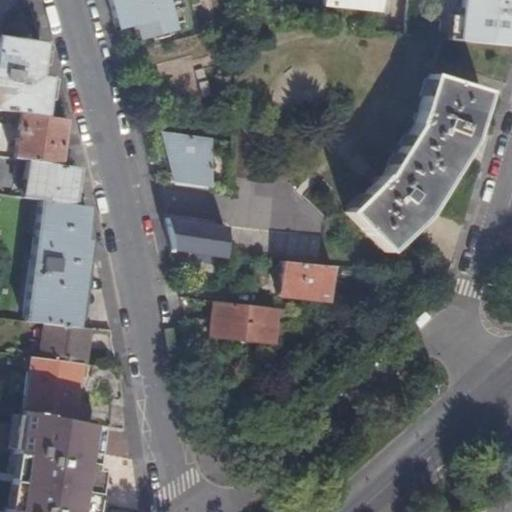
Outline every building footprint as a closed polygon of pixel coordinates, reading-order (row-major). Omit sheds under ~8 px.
[(151,36),(154,42),(170,37),(167,28),(183,23),(176,0),(107,0),(115,28),(131,24),(136,40),(151,36)] [(323,0),(323,6),(379,12),(380,0),(323,0)] [(485,43),(511,45),(511,0),(460,0),(456,40),(485,43)] [(446,39),(456,40),(459,15),(448,14),(446,39)] [(0,110),(18,114),(42,117),(47,79),(37,78),(41,44),(0,38),(0,110)] [(414,123),(412,126),(381,177),(379,176),(370,188),(358,201),(352,205),(343,212),(382,252),(405,231),(413,222),(417,217),(428,203),(452,165),(460,152),(463,146),(465,141),(469,133),(472,124),(481,93),(427,75),(424,90),(422,99),(418,111),(412,123),(414,123)] [(42,117),(18,114),(11,159),(24,161),(55,165),(62,120),(42,117)] [(208,139),(162,133),(174,183),(208,188),(208,139)] [(55,165),(24,161),(19,198),(37,200),(67,205),(72,168),(55,165)] [(67,205),(37,200),(21,322),(43,324),(72,328),(84,242),(74,240),(78,206),(67,205)] [(162,256),(222,258),(224,223),(164,221),(162,256)] [(278,264),(280,264),(277,296),(325,300),(328,268),(330,268),(330,266),(278,262),(278,264)] [(273,321),(274,309),(218,302),(213,301),(210,336),(280,343),(282,323),(273,321)] [(283,314),(308,316),(309,309),(283,307),(283,314)] [(38,358),(27,356),(27,358),(78,366),(83,329),(72,328),(43,324),(38,358)] [(27,358),(26,358),(19,410),(84,421),(87,398),(74,396),(78,366),(27,358)] [(4,511),(94,511),(97,504),(86,424),(84,424),(84,421),(19,410),(18,410),(12,453),(22,455),(14,510),(4,509),(4,511)]
